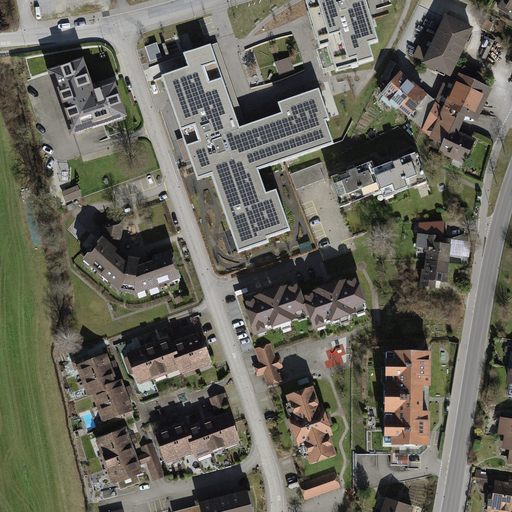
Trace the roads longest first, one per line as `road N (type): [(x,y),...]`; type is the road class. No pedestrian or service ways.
road 1 (residential): [(277,511),(265,450),(119,24)]
road 2 (tertiary): [(511,184),(491,259),(450,511)]
